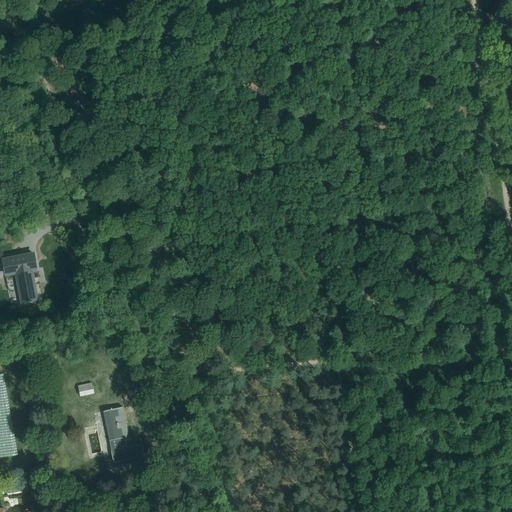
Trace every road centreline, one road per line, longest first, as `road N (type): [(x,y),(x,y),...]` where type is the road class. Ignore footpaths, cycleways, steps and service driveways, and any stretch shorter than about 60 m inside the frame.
road 1 (unclassified): [(211,511),(177,406),(0,76)]
road 2 (track): [(161,381),(511,340)]
road 3 (track): [(511,261),(470,0)]
road 4 (track): [(358,511),(333,359)]
